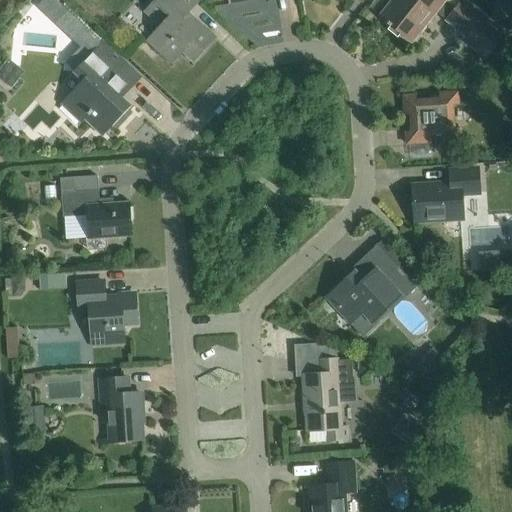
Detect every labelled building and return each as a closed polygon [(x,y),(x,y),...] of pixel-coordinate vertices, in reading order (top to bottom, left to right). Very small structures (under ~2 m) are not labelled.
[(196,3),(193,0),(161,0),(159,3),(157,1),(145,13),(160,28),(148,41),(171,63),(181,53),(191,62),(213,39),(186,14),(196,3)] [(444,1),(441,0),(397,0),(381,21),(390,28),(390,27),(411,43),(435,12),(446,21),(468,39),(464,43),(485,60),(505,35),(462,1),(454,11),(443,2),(444,1)] [(124,62),(103,43),(99,47),(75,73),(84,82),(62,105),(63,105),(59,110),(75,125),(79,121),(80,122),(83,118),(101,135),(128,107),(120,100),(141,78),(124,62)] [(14,57),(0,70),(0,74),(14,90),(31,75),(14,57)] [(458,106),(457,93),(438,94),(439,100),(416,102),(415,96),(402,97),(404,116),(410,115),(411,132),(405,133),(406,146),(431,144),(431,141),(441,140),(442,143),(461,142),(460,129),(454,129),(452,106),(458,106)] [(17,113),(6,124),(22,139),(33,128),(17,113)] [(479,194),(477,171),(449,172),(450,184),(412,187),(414,223),(462,220),(460,195),(479,194)] [(87,216),(89,239),(85,239),(86,249),(89,251),(103,250),(105,247),(105,238),(130,236),(128,204),(99,206),(98,191),(61,194),(62,218),(87,216)] [(372,322),(376,327),(423,283),(395,253),(379,268),(364,282),(355,272),(326,299),(351,326),(362,315),(370,324),(372,322)] [(51,276),(52,285),(76,284),(76,275),(51,276)] [(23,297),(22,279),(5,280),(5,298),(23,297)] [(104,297),(103,282),(77,284),(78,309),(89,308),(91,347),(123,345),(122,327),(136,326),(134,295),(104,297)] [(340,428),(338,403),(356,401),(354,378),(353,378),(352,360),(318,362),(319,376),(302,377),(303,404),(305,404),(307,432),(327,430),(328,441),(348,440),(347,428),(340,428)] [(128,395),(127,379),(99,381),(101,410),(107,410),(109,442),(142,440),(140,415),(142,415),(140,394),(128,395)] [(390,432),(413,447),(426,427),(402,412),(390,432)] [(400,455),(400,452),(391,453),(391,459),(383,459),(383,473),(397,472),(397,477),(401,477),(402,488),(406,488),(405,455),(400,455)] [(355,493),(353,463),(327,465),(328,486),(309,487),(309,511),(344,511),(343,494),(355,493)]
